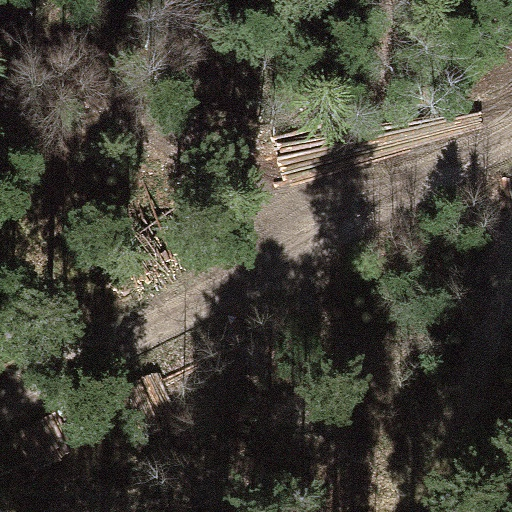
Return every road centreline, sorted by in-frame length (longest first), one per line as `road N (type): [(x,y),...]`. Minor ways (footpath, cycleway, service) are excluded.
road 1 (track): [(0,403),(511,139)]
road 2 (track): [(343,226),(0,0)]
